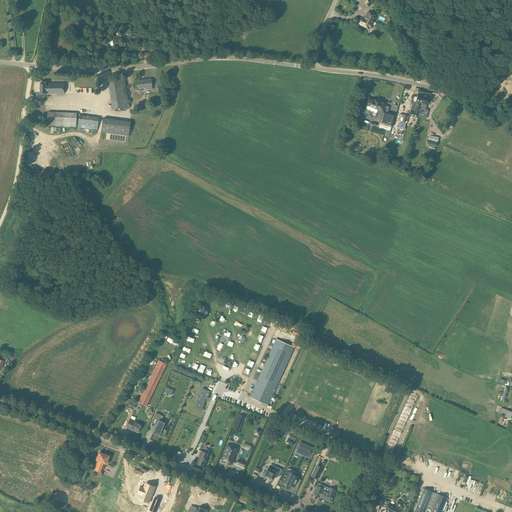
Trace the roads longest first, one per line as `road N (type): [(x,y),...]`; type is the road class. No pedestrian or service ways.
road 1 (unclassified): [(312,67),(236,57),(110,69),(0,62)]
road 2 (tertiary): [(287,511),(0,402)]
road 3 (unclassified): [(511,124),(425,86),(312,67)]
road 4 (track): [(0,223),(18,171),(31,65)]
